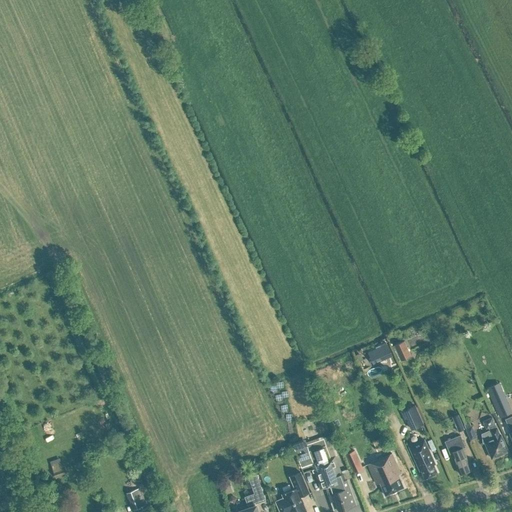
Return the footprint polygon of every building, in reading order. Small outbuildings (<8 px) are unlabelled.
[(401,360),(410,355),(403,341),(394,345),(401,360)] [(383,351),(381,347),(368,353),(373,364),(391,356),(387,348),(383,351)] [(494,403),(505,399),(502,392),(491,396),(494,403)] [(423,423),(415,404),(400,411),(405,421),(407,420),(411,429),(423,423)] [(452,416),(458,431),(464,428),(458,413),(452,416)] [(499,435),(496,427),(492,417),(482,420),(486,428),(488,428),(489,430),(481,433),(482,442),(484,441),(491,457),(493,457),(493,458),(499,455),(499,454),(507,450),(500,434),(499,435)] [(470,440),(477,437),(472,425),(471,425),(469,422),(464,424),(465,428),(470,440)] [(471,469),(461,447),(465,446),(460,435),(444,441),(452,459),(453,459),(460,474),(471,469)] [(377,451),(389,446),(385,436),(373,441),(377,451)] [(333,442),(326,445),(323,438),(294,448),(301,467),(312,463),(320,487),(326,485),(334,510),(354,503),(346,478),(344,479),(335,454),(337,454),(333,442)] [(436,472),(433,464),(435,463),(424,439),(408,446),(419,470),(421,469),(424,477),(436,472)] [(353,472),(363,468),(355,450),(345,454),(353,472)] [(403,486),(397,474),(400,473),(391,453),(367,464),(376,484),(379,482),(385,495),(403,486)] [(55,477),(66,473),(61,461),(51,464),(55,477)] [(305,511),(306,511),(300,496),(309,492),(300,472),(289,476),(294,488),(281,494),(283,497),(275,501),(279,511),(305,511)] [(257,511),(254,503),(265,499),(256,474),(248,476),(254,493),(245,496),(248,505),(249,507),(238,511),(257,511)] [(133,510),(147,505),(140,487),(126,492),(133,510)]
